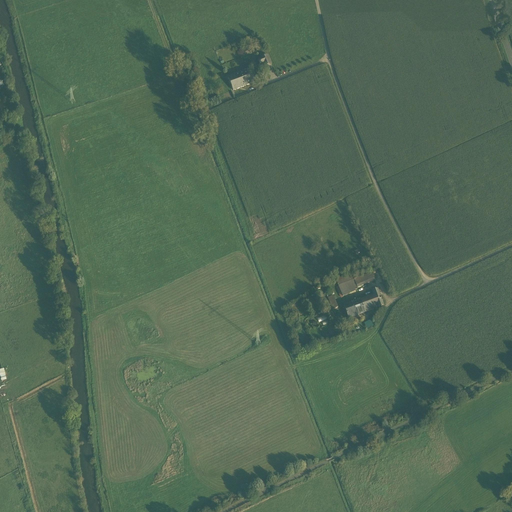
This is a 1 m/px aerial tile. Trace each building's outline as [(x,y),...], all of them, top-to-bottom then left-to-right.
[(263,65),(264,67),(271,64),(268,56),(258,60),(261,66),(263,65)] [(252,83),(250,79),(247,72),(247,71),(235,76),(233,77),(232,77),(228,79),(233,91),(252,84),(252,83)] [(338,287),(351,282),(355,280),(352,273),(336,279),(338,287)] [(371,273),(355,280),(351,282),(354,290),(375,281),(371,273)] [(351,282),(338,287),(343,297),(355,292),(354,290),(351,282)] [(373,296),(375,301),(381,299),(378,290),(372,292),(373,296)] [(365,313),(378,309),(378,308),(376,304),(375,301),(373,296),(361,300),(365,313)] [(315,313),(320,312),(316,297),(312,298),(315,313)] [(328,299),(333,310),(338,308),(333,297),(328,299)] [(361,300),(351,304),(355,316),(365,313),(361,300)] [(349,319),(355,316),(351,304),(344,306),(349,319)]
